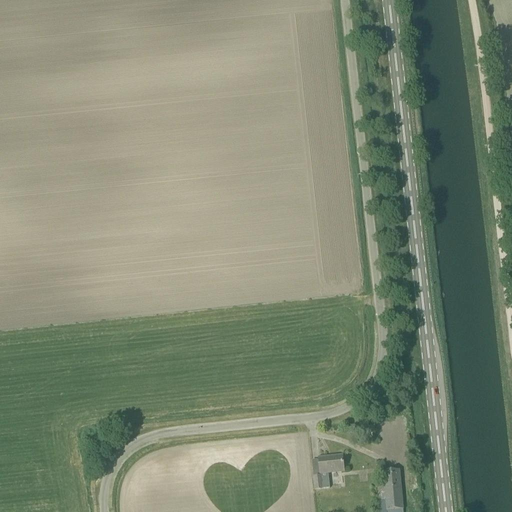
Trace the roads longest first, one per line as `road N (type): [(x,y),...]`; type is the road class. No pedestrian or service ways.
road 1 (unclassified): [(103,511),(106,483),(142,442),(310,421),(350,409),(373,391),(384,355),(344,0)]
road 2 (primary): [(446,511),(389,0)]
road 3 (track): [(511,338),(473,0)]
